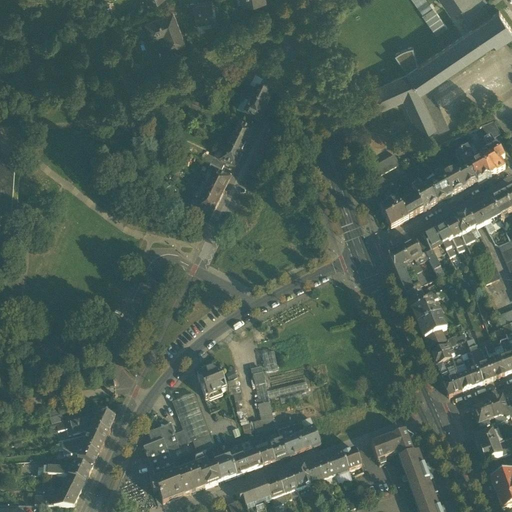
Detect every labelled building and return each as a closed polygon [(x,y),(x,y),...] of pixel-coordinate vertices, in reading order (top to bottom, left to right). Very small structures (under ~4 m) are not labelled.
[(432,8),(426,0),(410,0),(422,16),(432,8)] [(459,8),(473,30),(487,20),(478,7),(481,5),(485,2),(484,0),(441,0),(446,7),(451,14),(459,8)] [(193,4),(196,25),(210,23),(215,22),(212,3),(199,5),(198,4),(193,4)] [(491,18),(481,5),(478,7),(487,20),(491,18)] [(446,28),(433,9),(422,16),(436,36),(446,28)] [(491,18),(487,20),(473,30),(419,68),(418,66),(416,64),(412,49),(407,50),(403,52),(399,54),(395,57),(404,70),(407,73),(408,75),(362,96),(354,100),(363,119),(381,111),(381,110),(404,99),(420,136),(431,131),(435,129),(418,92),(419,92),(420,92),(429,86),(429,85),(493,41),(496,45),(498,43),(511,33),(511,31),(499,12),(491,18)] [(163,35),(169,49),(185,43),(173,13),(145,24),(151,39),(163,35)] [(211,27),(210,23),(196,25),(198,33),(205,32),(204,28),(211,27)] [(249,87),(257,91),(263,78),(255,74),(249,87)] [(263,78),(257,91),(271,98),(277,85),(263,78)] [(435,129),(431,131),(434,137),(449,130),(429,86),(420,92),(419,92),(418,92),(435,129)] [(257,91),(251,103),(265,110),(271,98),(257,91)] [(244,115),(251,103),(243,99),(237,112),(244,115)] [(200,105),(191,102),(188,111),(197,114),(200,105)] [(258,122),(265,110),(251,103),(244,115),(258,122)] [(482,128),(489,139),(490,138),(491,139),(500,134),(494,123),(482,128)] [(239,126),(233,139),(247,146),(253,133),(239,126)] [(484,142),(489,151),(496,147),(491,139),(490,138),(489,139),(484,142)] [(233,139),(227,151),(241,158),(247,146),(233,139)] [(473,146),(467,150),(472,160),(472,161),(471,162),(472,164),(480,159),(473,146)] [(504,159),(496,147),(489,151),(484,154),(483,155),(484,157),(480,159),(489,177),(505,169),(500,161),(504,159)] [(477,184),(489,177),(480,159),(472,164),(471,162),(472,161),(472,160),(467,150),(461,153),(465,161),(477,184)] [(235,170),(241,158),(227,151),(224,157),(221,163),(224,165),(235,170)] [(203,161),(211,165),(213,160),(215,156),(207,152),(203,161)] [(216,153),(215,156),(213,160),(221,163),(224,157),(216,153)] [(459,165),(461,164),(465,161),(461,153),(454,156),(459,165)] [(362,174),(367,184),(400,167),(395,157),(362,174)] [(221,163),(213,160),(211,165),(221,170),(224,165),(221,163)] [(464,191),(477,184),(465,161),(461,164),(463,168),(454,173),(464,191)] [(0,221),(11,217),(10,214),(12,213),(14,175),(0,165),(0,221)] [(218,175),(221,170),(211,165),(208,170),(215,174),(218,175)] [(451,198),(464,191),(454,173),(445,178),(443,174),(439,176),(451,198)] [(215,174),(209,186),(223,193),(229,181),(218,175),(215,174)] [(438,205),(451,198),(439,176),(435,177),(438,182),(428,187),(438,205)] [(209,186),(203,198),(217,206),(223,193),(209,186)] [(424,212),(438,205),(428,187),(418,193),(416,188),(412,190),(416,196),(424,212)] [(500,219),(511,212),(511,210),(504,195),(492,202),(500,219)] [(376,201),(380,209),(388,204),(384,196),(376,201)] [(409,221),(424,212),(416,196),(400,205),(409,221)] [(211,218),(217,206),(203,198),(197,211),(211,218)] [(391,230),(409,221),(400,205),(397,200),(388,204),(380,209),(391,230)] [(501,223),(500,219),(492,202),(476,210),(485,228),(486,228),(492,224),(493,227),(501,223)] [(477,232),(485,228),(476,210),(468,214),(476,230),(477,232)] [(186,218),(197,224),(199,218),(189,213),(186,218)] [(470,234),(476,230),(468,214),(454,221),(462,237),(466,247),(475,242),(470,234)] [(457,239),(462,237),(454,221),(444,227),(452,242),(457,239)] [(503,228),(501,223),(493,227),(495,232),(503,228)] [(495,232),(493,227),(492,224),(486,228),(489,235),(495,232)] [(448,244),(452,242),(444,227),(435,232),(443,247),(448,244)] [(481,239),(477,232),(476,230),(470,234),(475,242),(481,239)] [(432,253),(439,249),(443,247),(435,232),(423,239),(430,253),(426,255),(426,256),(432,253)] [(418,241),(426,255),(430,253),(423,239),(418,241)] [(464,252),(457,239),(452,242),(456,249),(459,255),(464,252)] [(414,244),(421,258),(426,256),(426,255),(418,241),(414,244)] [(448,244),(451,251),(456,249),(452,242),(448,244)] [(499,248),(506,264),(511,261),(511,247),(510,243),(499,248)] [(414,244),(401,250),(409,265),(414,262),(421,258),(414,244)] [(451,251),(448,244),(443,247),(448,255),(450,260),(455,258),(451,251)] [(448,255),(443,247),(439,249),(440,252),(439,252),(443,258),(448,255)] [(436,261),(443,258),(439,252),(440,252),(439,249),(432,253),(436,261)] [(402,268),(409,265),(401,250),(388,257),(395,273),(405,296),(413,292),(412,289),(405,274),(402,268)] [(436,261),(432,253),(426,256),(428,260),(439,280),(445,277),(436,261)] [(416,266),(428,260),(426,256),(421,258),(414,262),(416,266)] [(474,264),(484,288),(499,282),(488,257),(474,264)] [(419,284),(421,289),(427,286),(416,266),(414,262),(409,265),(412,271),(419,284)] [(405,274),(412,271),(409,265),(402,268),(405,274)] [(413,288),(412,289),(413,292),(421,289),(419,284),(413,287),(413,288)] [(438,302),(447,298),(444,292),(435,296),(438,302)] [(420,293),(415,295),(406,299),(412,313),(432,304),(438,302),(435,296),(435,295),(423,300),(420,293)] [(435,311),(432,304),(412,313),(418,326),(440,317),(437,310),(435,311)] [(511,324),(511,323),(511,311),(497,317),(501,325),(502,328),(507,325),(511,324)] [(440,317),(418,326),(425,341),(441,334),(447,331),(440,317)] [(506,338),(511,336),(507,325),(502,328),(503,331),(506,338)] [(497,333),(501,342),(507,340),(506,338),(503,331),(497,333)] [(446,345),(441,334),(425,341),(429,353),(446,345)] [(448,342),(450,348),(457,345),(459,344),(457,338),(448,342)] [(474,361),(476,367),(482,365),(481,363),(482,363),(476,347),(475,347),(473,340),(467,342),(471,352),(474,361)] [(511,353),(511,351),(507,340),(501,342),(500,343),(502,347),(504,354),(507,354),(507,355),(511,353)] [(485,347),(490,362),(498,359),(494,350),(492,344),(485,347)] [(504,354),(502,347),(494,350),(498,359),(507,355),(507,354),(504,354)] [(450,359),(454,358),(452,354),(450,349),(448,349),(431,356),(437,369),(445,366),(445,365),(452,362),(451,359),(450,359)] [(261,356),(265,373),(278,371),(274,353),(261,356)] [(511,353),(507,355),(498,359),(504,377),(505,377),(505,376),(511,373),(511,353)] [(504,377),(498,359),(490,362),(487,363),(493,380),(497,379),(498,380),(504,377)] [(474,361),(464,365),(467,374),(478,371),(476,367),(474,361)] [(453,365),(452,362),(445,365),(445,366),(446,368),(438,372),(443,384),(457,378),(453,365)] [(487,363),(482,365),(476,367),(478,371),(483,385),(488,383),(488,382),(493,380),(487,363)] [(457,378),(467,374),(464,365),(463,364),(458,366),(457,364),(453,365),(457,378)] [(252,376),(253,376),(263,374),(262,368),(251,370),(252,376)] [(197,378),(206,400),(227,392),(219,370),(197,378)] [(226,374),(230,382),(238,378),(235,370),(226,374)] [(478,371),(467,374),(473,389),(483,385),(478,371)] [(253,376),(255,386),(265,384),(263,374),(253,376)] [(467,374),(457,378),(463,393),(473,389),(467,374)] [(449,398),(463,393),(457,378),(443,384),(449,398)] [(230,382),(227,382),(228,389),(239,387),(238,380),(230,382)] [(270,403),(270,406),(310,397),(307,382),(267,391),(265,384),(255,386),(258,399),(260,405),(270,403)] [(239,387),(228,389),(229,396),(232,396),(240,394),(239,387)] [(242,394),(240,394),(232,396),(233,403),(234,403),(243,401),(244,401),(242,394)] [(183,433),(187,445),(192,443),(209,437),(194,395),(172,403),(183,433)] [(502,398),(488,403),(494,419),(499,418),(501,422),(507,420),(509,419),(509,418),(508,415),(508,414),(506,408),(502,398)] [(258,406),(260,417),(271,415),(272,414),(270,406),(270,403),(260,405),(258,399),(256,400),(258,406)] [(245,410),(243,401),(234,403),(235,412),(236,412),(245,410)] [(488,422),(494,419),(488,403),(472,409),(479,425),(488,422)] [(246,410),(245,410),(236,412),(238,420),(239,420),(247,418),(246,410)] [(99,412),(95,422),(93,426),(109,433),(115,419),(99,412)] [(61,414),(50,417),(52,424),(56,423),(65,420),(63,414),(61,414)] [(273,422),(271,415),(260,417),(261,421),(262,424),(273,422)] [(249,425),(247,418),(239,420),(241,427),(242,426),(249,425)] [(67,430),(71,429),(70,423),(71,423),(70,419),(65,420),(56,423),(58,432),(66,430),(67,430)] [(89,419),(71,423),(70,423),(71,429),(91,425),(93,426),(95,422),(89,419)] [(305,432),(313,429),(310,420),(301,423),(305,432)] [(263,428),(262,424),(261,421),(253,423),(255,434),(264,432),(263,428)] [(479,425),(480,430),(490,426),(488,422),(479,425)] [(50,433),(58,432),(56,423),(52,424),(49,424),(50,433)] [(263,428),(264,432),(264,434),(279,429),(278,424),(263,428)] [(91,425),(71,429),(73,435),(87,432),(88,431),(90,432),(93,426),(91,425)] [(252,435),(249,425),(242,426),(244,436),(252,435)] [(90,432),(88,437),(104,444),(109,433),(93,426),(90,432)] [(164,441),(167,449),(178,445),(175,436),(171,426),(160,430),(164,441)] [(304,435),(297,437),(303,453),(320,447),(313,429),(305,432),(303,432),(304,435)] [(148,434),(152,445),(164,441),(160,430),(148,434)] [(241,437),(238,430),(232,432),(235,439),(241,437)] [(492,432),(497,444),(503,441),(498,430),(492,432)] [(474,438),(479,450),(497,444),(492,432),(492,431),(474,438)] [(445,511),(444,507),(439,509),(429,481),(434,479),(428,465),(424,466),(419,452),(414,454),(410,443),(413,438),(406,434),(406,432),(371,444),(378,462),(397,455),(402,467),(405,466),(407,472),(404,473),(410,488),(413,487),(415,493),(412,494),(418,510),(421,509),(421,511),(445,511)] [(172,464),(176,475),(183,473),(175,451),(188,447),(187,445),(183,433),(175,436),(178,445),(167,449),(172,464)] [(104,444),(88,437),(85,443),(83,447),(99,455),(104,444)] [(192,443),(196,455),(200,453),(214,449),(209,437),(192,443)] [(288,459),(303,453),(297,437),(291,440),(290,440),(289,439),(286,441),(285,441),(284,438),(281,439),(282,442),(288,459)] [(83,447),(85,443),(82,442),(79,441),(62,444),(63,449),(80,446),(83,447)] [(167,449),(164,441),(152,445),(144,448),(150,465),(156,483),(176,475),(172,464),(167,449)] [(275,464),(288,459),(282,442),(274,445),(273,445),(274,447),(269,449),(275,464)] [(257,453),(269,449),(267,443),(255,447),(257,453)] [(500,453),(497,444),(479,450),(484,464),(507,456),(505,451),(500,453)] [(78,450),(81,451),(83,447),(80,446),(63,449),(64,455),(77,453),(78,450)] [(99,455),(83,447),(81,451),(78,458),(94,465),(99,455)] [(262,468),(275,464),(269,449),(257,453),(262,468)] [(237,478),(250,473),(244,457),(241,450),(235,452),(238,459),(231,462),(237,478)] [(356,450),(342,455),(349,472),(362,468),(356,450)] [(250,473),(262,468),(257,453),(244,457),(250,473)] [(336,477),(349,472),(342,455),(330,460),(336,477)] [(76,462),(92,470),(94,465),(78,458),(76,462)] [(205,489),(221,483),(214,465),(209,467),(210,469),(208,470),(206,469),(202,459),(196,462),(196,463),(197,467),(205,489)] [(323,482),(336,477),(330,460),(317,464),(323,482)] [(221,483),(237,478),(231,462),(226,464),(225,461),(214,465),(221,483)] [(76,462),(71,472),(69,476),(85,484),(92,470),(76,462)] [(310,487),(323,482),(317,464),(304,469),(310,487)] [(184,497),(205,489),(197,467),(183,473),(176,475),(184,497)] [(69,477),(69,476),(71,472),(68,471),(68,469),(48,468),(48,475),(56,476),(69,477)] [(297,491),(310,487),(304,469),(291,474),(297,491)] [(336,477),(338,484),(341,483),(342,486),(352,482),(349,472),(336,477)] [(511,473),(511,472),(490,480),(502,511),(511,507),(511,473)] [(290,494),(297,491),(291,474),(278,479),(285,496),(290,494)] [(156,483),(155,483),(159,493),(163,505),(184,497),(176,475),(156,483)] [(62,490),(78,497),(85,484),(69,476),(69,477),(62,490)] [(336,477),(323,482),(325,488),(338,484),(336,477)] [(271,499),(272,501),(285,496),(278,479),(265,484),(271,499)] [(154,495),(159,493),(155,483),(150,485),(154,495)] [(246,508),(271,499),(265,484),(252,489),(253,493),(251,494),(251,492),(241,495),(243,500),(246,508)] [(62,490),(57,501),(54,507),(73,508),(78,497),(62,490)] [(297,491),(290,494),(292,500),(300,497),(297,491)] [(287,503),(285,496),(272,501),(272,502),(274,507),(287,503)] [(35,507),(54,507),(57,501),(52,497),(35,497),(35,507)] [(353,505),(350,498),(344,500),(347,507),(353,505)] [(272,501),(271,499),(246,508),(248,511),(256,509),(256,511),(258,511),(265,509),(264,505),(272,502),(272,501)] [(243,500),(234,504),(238,511),(247,511),(248,511),(246,508),(243,500)]
